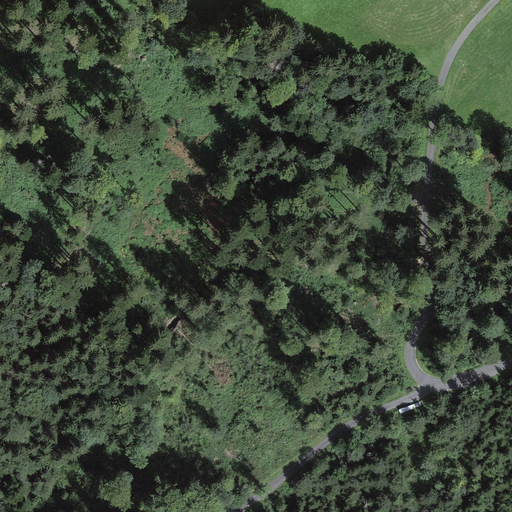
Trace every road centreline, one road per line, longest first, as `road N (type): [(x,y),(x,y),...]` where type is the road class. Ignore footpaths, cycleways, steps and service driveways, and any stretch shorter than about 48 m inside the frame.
road 1 (unclassified): [(438,384),(417,374),(410,357),(429,300),(434,112),(449,59),(495,0)]
road 2 (unclassified): [(233,511),(335,435),(438,384)]
